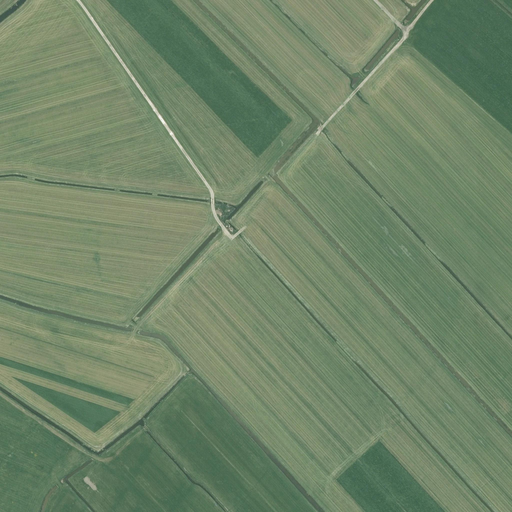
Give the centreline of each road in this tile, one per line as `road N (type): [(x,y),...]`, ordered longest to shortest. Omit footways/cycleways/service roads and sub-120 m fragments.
road 1 (track): [(74,0),(210,193),(227,238),(244,229)]
road 2 (track): [(152,421),(101,459),(0,391)]
road 3 (track): [(404,33),(315,136)]
